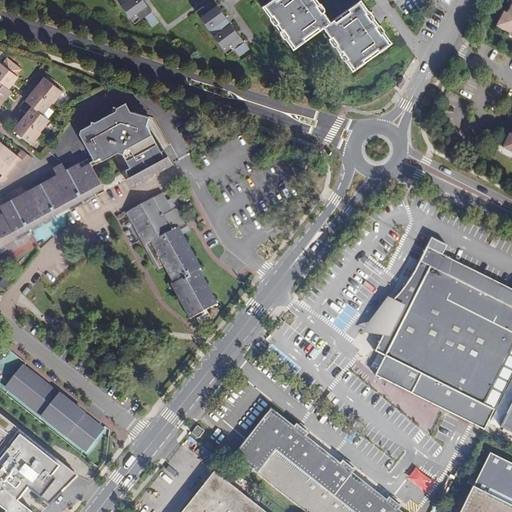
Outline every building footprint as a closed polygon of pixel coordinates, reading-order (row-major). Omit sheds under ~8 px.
[(331,36),(354,69),(389,44),(376,25),(372,28),(363,14),(367,12),(359,2),(330,22),(323,12),(317,3),(313,6),(308,0),(270,0),(264,5),(295,47),(324,27),(331,36)] [(325,10),(317,0),(308,0),(313,6),(317,3),(323,12),(325,10)] [(391,42),(361,0),(359,2),(367,12),(363,14),(372,28),(376,25),(389,44),(391,42)] [(511,0),(499,26),(511,32),(511,0)] [(204,14),(223,50),(245,38),(225,2),(204,14)] [(262,6),(293,49),(295,47),(264,5),(262,6)] [(354,69),(331,36),(329,38),(352,70),(354,69)] [(236,49),(241,56),(251,49),(246,42),(236,49)] [(0,81),(9,89),(18,77),(16,75),(21,68),(6,57),(1,63),(0,62),(0,81)] [(44,77),(34,89),(52,102),(53,104),(63,91),(44,77)] [(0,100),(3,103),(12,91),(9,89),(0,81),(0,100)] [(25,101),(32,106),(48,118),(54,111),(48,107),(52,102),(34,89),(25,101)] [(130,111),(126,104),(81,129),(80,134),(95,160),(90,162),(92,166),(118,151),(123,153),(130,167),(123,171),(131,187),(172,164),(167,155),(164,157),(146,125),(149,117),(130,111)] [(48,118),(32,106),(22,118),(40,132),(50,120),(48,118)] [(40,132),(22,118),(13,130),(31,145),(41,133),(40,132)] [(0,173),(2,175),(17,156),(5,146),(0,152),(0,173)] [(0,183),(2,186),(15,179),(33,158),(22,149),(17,156),(2,175),(0,177),(0,183)] [(0,206),(0,257),(31,241),(28,234),(43,224),(47,222),(105,191),(92,166),(90,162),(88,159),(66,170),(60,158),(50,162),(57,175),(0,206)] [(190,318),(203,311),(206,310),(217,304),(198,270),(201,268),(182,234),(178,227),(173,229),(165,214),(172,211),(162,193),(126,212),(157,269),(164,266),(173,283),(171,284),(190,318)] [(485,430),(511,375),(511,289),(427,247),(420,260),(415,271),(409,281),(403,289),(393,300),(372,323),(384,335),(376,351),(385,356),(375,376),(391,384),(485,430)] [(208,320),(205,314),(196,318),(200,325),(208,320)] [(25,367),(8,388),(88,451),(105,430),(25,367)] [(511,433),(511,407),(502,428),(511,433)] [(235,456),(305,511),(401,511),(400,510),(402,507),(399,506),(392,500),(390,498),(387,501),(353,473),(355,471),(353,469),(346,463),(343,461),(341,464),(307,437),(309,434),(307,432),(299,426),(297,424),(294,427),(272,409),(235,456)] [(77,477),(0,415),(0,505),(4,509),(1,511),(31,511),(22,505),(32,492),(51,506),(77,477)] [(302,423),(299,426),(307,432),(309,429),(302,423)] [(204,431),(197,425),(192,432),(199,438),(204,431)] [(218,448),(211,442),(206,447),(214,453),(218,448)] [(511,511),(511,464),(491,454),(461,511),(511,511)] [(349,460),(346,463),(353,469),(356,466),(349,460)] [(264,511),(215,473),(183,511),(264,511)] [(392,500),(399,506),(402,502),(395,497),(392,500)]
